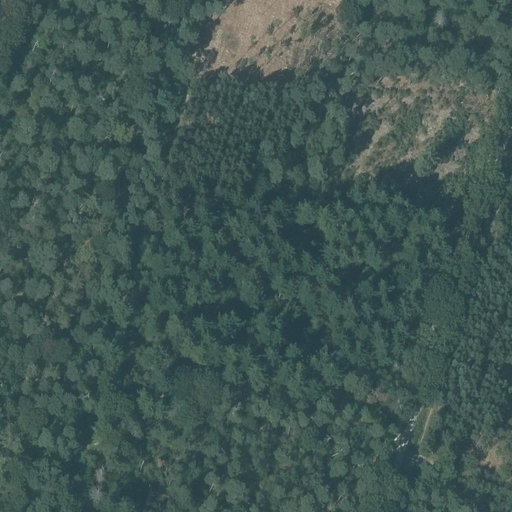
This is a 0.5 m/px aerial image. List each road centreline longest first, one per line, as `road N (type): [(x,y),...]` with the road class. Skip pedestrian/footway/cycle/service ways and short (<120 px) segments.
road 1 (track): [(220,0),(72,511)]
road 2 (track): [(145,0),(0,467)]
road 3 (track): [(380,511),(511,110)]
road 4 (track): [(511,491),(390,453)]
